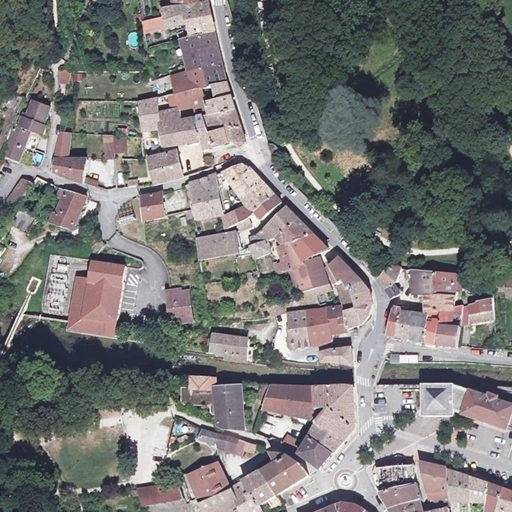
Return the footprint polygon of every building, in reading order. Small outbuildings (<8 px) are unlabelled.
[(189,22),(212,17),(210,11),(208,3),(186,7),(189,22)] [(167,28),(189,22),(186,7),(184,7),(162,9),(167,28)] [(190,27),(213,22),(212,17),(189,22),(190,27)] [(215,31),(213,22),(190,27),(192,36),(215,31)] [(135,32),(127,34),(131,47),(139,45),(135,32)] [(223,65),(219,48),(219,47),(216,34),(183,41),(189,72),(205,68),(223,65)] [(205,68),(209,88),(218,86),(228,84),(225,74),(223,65),(205,68)] [(176,94),(180,110),(195,107),(196,113),(209,111),(208,103),(204,104),(201,90),(209,88),(205,68),(189,72),(166,81),(169,96),(176,94)] [(58,71),(58,84),(69,84),(70,71),(58,71)] [(218,86),(221,100),(232,97),(228,84),(218,86)] [(43,90),(40,98),(51,102),(51,93),(43,90)] [(18,95),(10,93),(6,106),(14,108),(18,95)] [(232,97),(221,100),(208,103),(209,111),(211,116),(236,110),(234,104),(232,97)] [(152,132),(163,131),(162,128),(184,122),(180,110),(160,113),(158,98),(142,102),(145,138),(152,138),(152,132)] [(31,132),(41,136),(44,125),(51,107),(35,101),(27,116),(23,114),(20,119),(17,125),(22,127),(22,128),(31,132)] [(247,143),(241,125),(236,110),(211,116),(205,117),(211,130),(212,134),(227,130),(231,143),(234,142),(240,148),(247,143)] [(17,125),(20,119),(16,117),(7,139),(26,146),(31,132),(22,128),(22,127),(17,125)] [(199,118),(203,140),(205,151),(215,148),(212,134),(211,130),(205,117),(199,118)] [(203,140),(199,118),(184,122),(162,128),(163,131),(165,148),(203,140)] [(44,125),(41,136),(47,138),(49,126),(44,125)] [(117,134),(103,135),(104,156),(128,155),(126,128),(117,128),(117,134)] [(215,148),(231,143),(227,130),(212,134),(215,148)] [(58,159),(57,160),(66,160),(71,134),(60,133),(56,157),(58,159)] [(19,163),(26,146),(7,139),(1,155),(19,163)] [(35,150),(33,157),(43,161),(45,154),(35,150)] [(178,153),(149,160),(155,185),(184,178),(178,153)] [(41,166),(43,161),(33,157),(29,166),(41,166)] [(71,180),(84,184),(85,179),(89,161),(66,160),(57,160),(55,172),(71,180)] [(263,182),(258,176),(250,168),(249,169),(244,166),(224,173),(225,175),(227,174),(244,198),(263,182)] [(187,186),(190,198),(219,189),(221,188),(219,175),(187,186)] [(21,179),(7,203),(19,210),(35,184),(21,179)] [(250,206),(238,213),(241,223),(249,220),(254,217),(256,212),(275,195),(263,182),(244,198),(250,206)] [(224,215),(219,189),(190,198),(192,211),(193,212),(198,211),(200,221),(224,215)] [(61,190),(58,196),(64,198),(54,224),(75,230),(88,198),(61,190)] [(145,222),(165,217),(164,194),(142,197),(145,222)] [(283,204),(279,200),(275,195),(256,212),(264,220),(283,204)] [(256,246),(270,241),(280,237),(300,221),(295,215),(288,209),(261,235),(253,239),(256,246)] [(228,230),(238,225),(241,223),(238,213),(224,219),(226,229),(226,230),(228,230)] [(22,218),(18,227),(25,231),(30,221),(22,218)] [(241,223),(238,225),(242,231),(252,226),(249,220),(241,223)] [(308,228),(300,221),(280,237),(288,244),(315,235),(308,228)] [(199,240),(201,260),(240,254),(236,233),(199,240)] [(330,250),(323,243),(315,235),(288,244),(288,247),(292,271),(298,294),(314,290),(330,285),(319,256),(330,250)] [(273,252),(270,241),(256,246),(251,247),(255,259),(273,252)] [(292,271),(288,247),(280,249),(283,263),(275,266),(278,275),(292,271)] [(262,260),(255,266),(261,274),(268,268),(262,260)] [(330,271),(339,287),(345,284),(349,291),(353,289),(364,283),(360,279),(341,260),(330,271)] [(79,278),(72,322),(70,329),(116,337),(127,268),(95,263),(92,281),(79,278)] [(392,267),(384,276),(381,280),(387,289),(395,284),(398,283),(403,269),(392,267)] [(458,275),(413,270),(414,294),(427,295),(456,295),(458,275)] [(509,280),(493,279),(493,287),(502,287),(503,292),(509,291),(509,280)] [(364,283),(353,289),(363,325),(369,318),(374,305),(370,292),(364,283)] [(339,287),(344,308),(348,330),(363,325),(353,289),(349,291),(345,284),(339,287)] [(387,289),(390,295),(393,299),(402,294),(395,284),(387,289)] [(315,296),(333,291),(330,285),(314,290),(315,296)] [(182,325),(195,323),(190,292),(183,292),(183,290),(168,292),(171,320),(182,319),(182,325)] [(314,290),(298,294),(264,304),(268,317),(317,304),(315,296),(314,290)] [(455,307),(456,295),(427,295),(427,312),(442,311),(455,311),(455,307)] [(494,299),(464,305),(462,323),(496,320),(494,299)] [(455,311),(442,311),(437,344),(459,347),(459,346),(462,323),(464,305),(455,307),(455,311)] [(411,339),(414,313),(412,313),(412,308),(399,307),(395,311),(390,335),(411,339)] [(344,308),(326,310),(332,332),(333,335),(343,334),(343,331),(348,330),(344,308)] [(333,335),(332,332),(326,310),(319,311),(288,315),(292,335),(289,335),(292,350),(319,346),(334,342),(333,335)] [(437,344),(442,311),(427,312),(427,315),(428,342),(437,344)] [(427,315),(414,313),(411,339),(428,342),(427,315)] [(248,364),(250,348),(250,340),(215,335),(212,353),(227,355),(226,361),(248,364)] [(323,353),(325,363),(332,363),(355,366),(352,349),(331,352),(323,353)] [(217,387),(217,379),(194,379),(193,389),(184,390),(184,401),(186,405),(212,405),(212,412),(218,412),(219,427),(225,430),(245,433),(244,413),(239,413),(238,386),(217,387)] [(453,383),(421,384),(422,418),(454,418),(454,411),(453,383)] [(511,403),(498,399),(499,396),(490,392),(489,396),(453,383),(454,411),(508,430),(509,425),(511,425),(511,403)] [(269,398),(273,387),(264,386),(262,395),(269,398)] [(316,389),(321,422),(329,410),(357,429),(355,388),(349,386),(316,389)] [(321,422),(316,389),(310,389),(273,387),(269,398),(267,403),(265,410),(321,422)] [(329,410),(321,422),(346,441),(357,429),(329,410)] [(312,436),(335,454),(346,441),(321,422),(312,436)] [(201,441),(216,445),(219,434),(204,429),(201,441)] [(245,450),(247,442),(219,434),(216,445),(217,449),(243,455),(245,450)] [(292,448),(296,441),(288,436),(284,444),(292,448)] [(301,455),(322,469),(335,454),(312,436),(306,446),(301,455)] [(298,453),(303,444),(296,441),(292,448),(298,453)] [(257,445),(247,442),(245,450),(254,452),(257,445)] [(280,496),(310,477),(300,466),(289,459),(284,457),(274,453),(273,455),(278,463),(264,471),(280,496)] [(192,483),(202,503),(232,490),(220,464),(186,478),(188,484),(192,483)] [(428,493),(450,492),(448,471),(423,464),(428,493)] [(381,493),(416,484),(415,465),(377,468),(381,493)] [(275,499),(280,496),(264,471),(232,490),(241,510),(242,511),(275,511),(281,510),(275,499)] [(473,479),(448,471),(450,492),(450,499),(451,501),(456,502),(456,497),(474,498),(473,479)] [(488,498),(490,484),(473,479),(474,498),(488,498)] [(139,489),(145,506),(186,499),(179,483),(139,489)] [(381,493),(387,502),(390,509),(420,500),(416,484),(381,493)] [(511,511),(511,491),(490,484),(488,498),(487,509),(486,511),(511,511)] [(237,511),(241,510),(232,490),(202,503),(205,511),(237,511)] [(286,507),(280,496),(275,499),(281,510),(286,507)] [(487,509),(488,498),(474,498),(474,507),(487,509)] [(423,511),(420,500),(390,509),(392,511),(423,511)]
